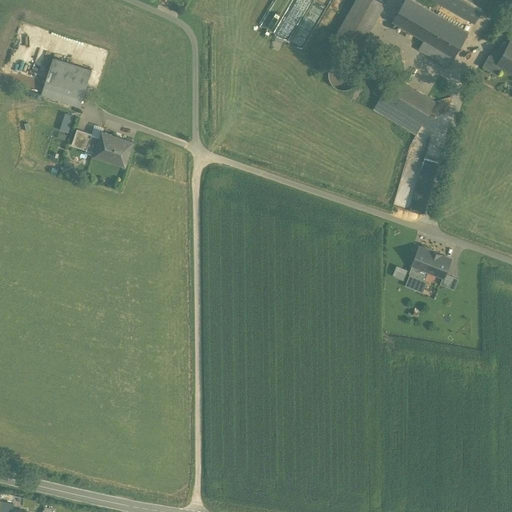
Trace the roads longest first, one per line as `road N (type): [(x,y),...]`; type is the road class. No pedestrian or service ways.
road 1 (track): [(195,151),(196,511)]
road 2 (tertiary): [(0,475),(164,511)]
